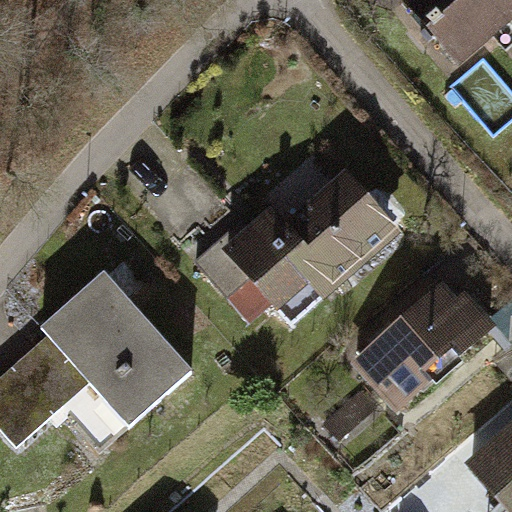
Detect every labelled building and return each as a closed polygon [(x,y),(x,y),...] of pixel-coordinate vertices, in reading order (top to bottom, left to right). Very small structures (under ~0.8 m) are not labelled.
[(511,0),(405,0),(462,66),(511,23),(511,0)] [(274,206),(225,248),(282,312),(312,285),(327,302),(406,233),(349,169),(288,222),(274,206)] [(93,384),(133,430),(196,374),(107,273),(43,328),(51,337),(93,384)] [(446,283),(355,363),(400,415),(501,326),(470,290),(460,299),(446,283)] [(0,425),(20,448),(93,384),(51,337),(0,381),(0,425)] [(511,425),(470,462),(511,510),(511,425)]
